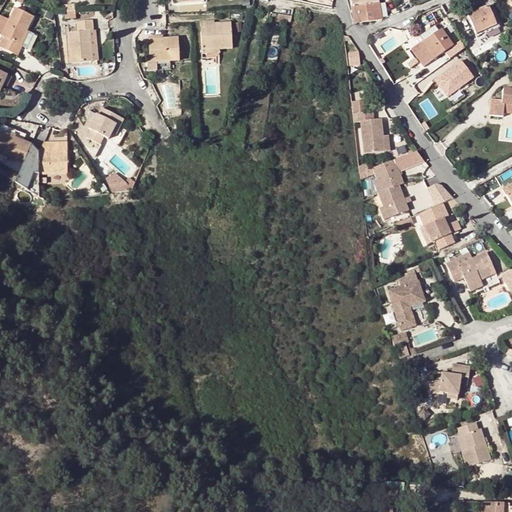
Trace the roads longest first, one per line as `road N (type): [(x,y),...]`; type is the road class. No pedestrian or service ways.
road 1 (residential): [(355,37),(511,253)]
road 2 (residential): [(157,130),(130,66),(131,0)]
